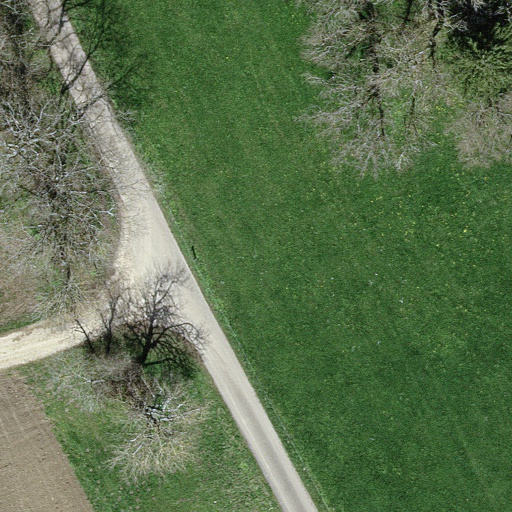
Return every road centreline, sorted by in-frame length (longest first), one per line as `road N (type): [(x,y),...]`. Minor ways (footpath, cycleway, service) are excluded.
road 1 (track): [(13,0),(189,320)]
road 2 (track): [(189,320),(294,511)]
road 3 (track): [(0,366),(189,320)]
